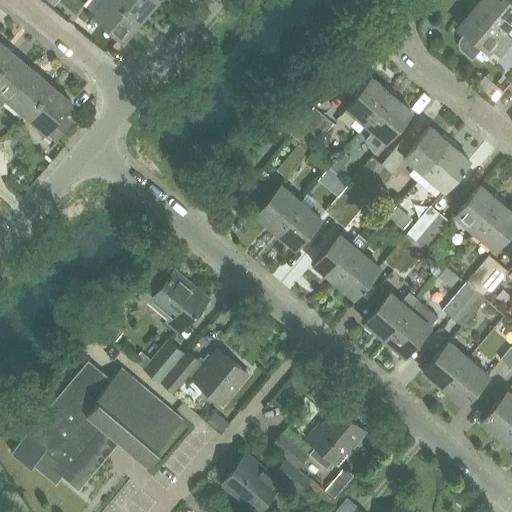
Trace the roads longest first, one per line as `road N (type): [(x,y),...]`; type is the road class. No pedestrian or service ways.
road 1 (residential): [(313,334),(89,145)]
road 2 (residential): [(505,496),(313,334)]
road 3 (residential): [(167,511),(313,334)]
road 4 (residential): [(511,149),(391,43),(387,28),(403,0)]
road 5 (residential): [(131,96),(17,0)]
road 6 (residential): [(0,245),(89,145)]
road 7 (residential): [(131,96),(212,0)]
